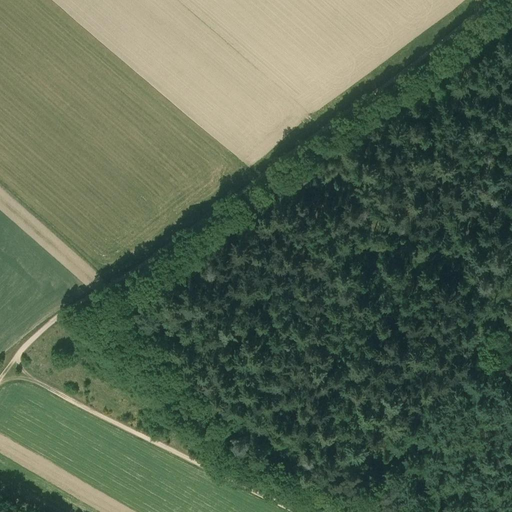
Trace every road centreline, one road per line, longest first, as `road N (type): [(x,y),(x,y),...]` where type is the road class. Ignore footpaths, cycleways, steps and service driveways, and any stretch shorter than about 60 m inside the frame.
road 1 (track): [(8,367),(60,314),(159,256),(510,0)]
road 2 (track): [(8,367),(297,511)]
road 3 (track): [(321,511),(354,462),(511,323)]
